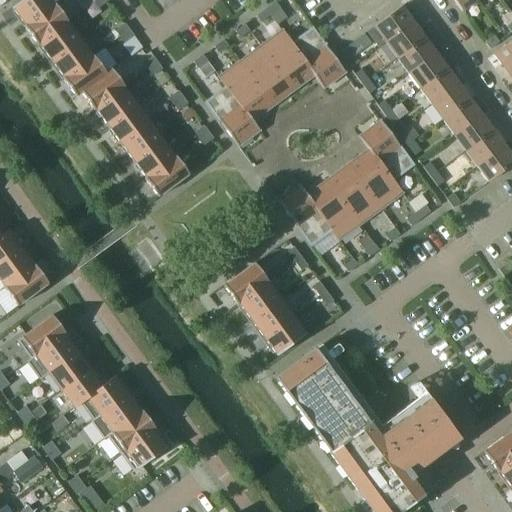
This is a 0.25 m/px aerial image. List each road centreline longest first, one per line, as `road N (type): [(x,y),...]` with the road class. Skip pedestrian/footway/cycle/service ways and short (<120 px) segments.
road 1 (residential): [(438,271),(381,313),(475,442)]
road 2 (residential): [(511,124),(422,0)]
road 3 (residential): [(511,370),(438,271)]
